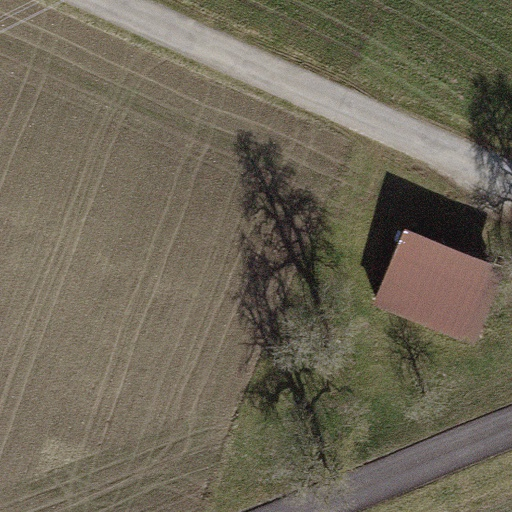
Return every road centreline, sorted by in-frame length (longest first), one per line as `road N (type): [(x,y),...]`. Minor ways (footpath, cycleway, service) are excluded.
road 1 (unclassified): [(511,178),(105,0)]
road 2 (unclassified): [(307,511),(511,430)]
